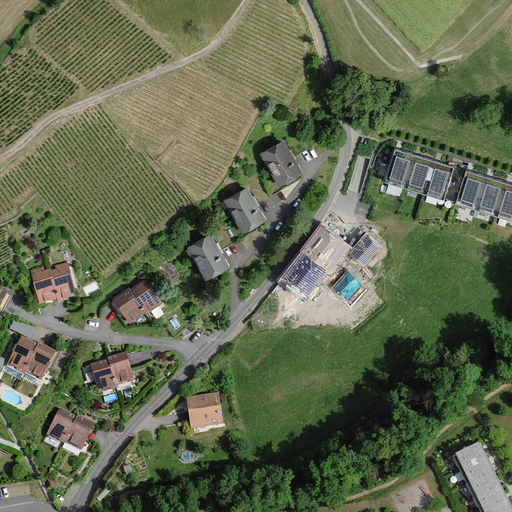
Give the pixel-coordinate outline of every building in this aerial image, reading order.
[(284,140),(260,154),(280,188),(304,173),(284,140)] [(412,158),(395,152),(385,180),(402,186),(412,158)] [(430,165),(412,158),(402,186),(420,193),(430,165)] [(448,172),(430,165),(420,193),(438,199),(448,172)] [(484,181),(466,175),(456,203),(474,209),(484,181)] [(501,187),(484,181),(474,209),(491,215),(501,187)] [(248,187),(223,202),(243,235),(268,221),(248,187)] [(511,214),(511,191),(501,187),(491,215),(509,222),(511,214)] [(348,248),(323,227),(282,277),(307,297),(348,248)] [(367,236),(351,253),(373,273),(388,256),(398,265),(410,251),(389,233),(378,246),(367,236)] [(212,235),(186,250),(205,283),(232,269),(212,235)] [(31,273),(40,306),(76,295),(67,263),(31,273)] [(348,274),(334,290),(349,303),(363,287),(348,274)] [(128,287),(112,300),(129,324),(143,313),(146,317),(163,304),(144,280),(130,290),(128,287)] [(0,312),(8,298),(0,293),(0,312)] [(15,319),(11,329),(32,338),(36,329),(15,319)] [(22,338),(6,366),(24,376),(26,373),(42,381),(58,353),(39,343),(37,346),(22,338)] [(109,361),(90,368),(100,396),(119,389),(119,391),(136,385),(125,354),(108,360),(109,361)] [(218,395),(186,400),(191,432),(223,426),(218,395)] [(66,445),(67,443),(78,419),(60,410),(48,437),(66,445)] [(78,419),(67,443),(84,451),(96,424),(79,417),(78,419)] [(457,459),(483,511),(511,511),(481,447),(457,459)]
